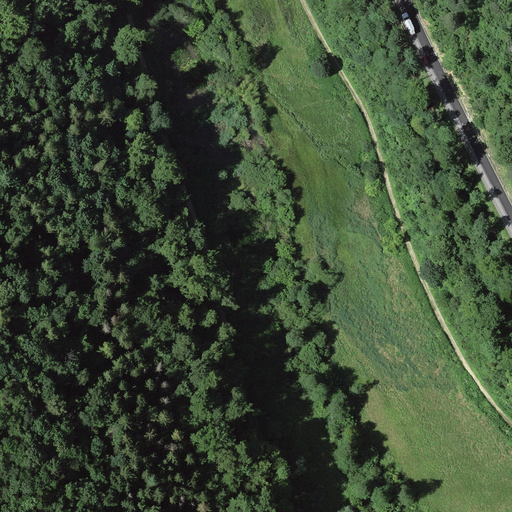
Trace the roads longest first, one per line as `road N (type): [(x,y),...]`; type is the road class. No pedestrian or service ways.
road 1 (track): [(292,511),(239,369),(126,0)]
road 2 (track): [(103,0),(114,160),(94,280),(94,373),(119,511)]
road 3 (track): [(303,0),(370,127),(411,255),(449,334),(511,422)]
road 4 (secondary): [(511,226),(403,0)]
